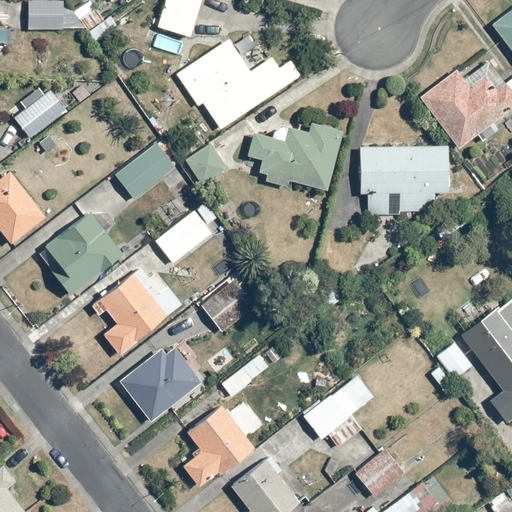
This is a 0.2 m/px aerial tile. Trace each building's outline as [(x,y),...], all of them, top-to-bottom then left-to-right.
[(95,38),(110,27),(90,0),(82,0),(70,9),(82,24),(84,23),(95,38)] [(199,0),(163,0),(155,28),(187,38),(199,0)] [(82,24),(70,9),(63,8),(63,1),(27,1),(27,29),(81,30),(82,24)] [(511,6),(491,23),(511,51),(511,6)] [(250,72),(228,40),(176,75),(196,105),(201,102),(219,129),(300,75),(290,61),(278,69),(270,58),(250,72)] [(418,95),(457,147),(474,134),(481,144),(500,129),(494,120),(511,106),(511,75),(504,82),(486,57),(460,76),(454,69),(418,95)] [(65,109),(46,84),(9,112),(28,137),(65,109)] [(259,162),(257,172),(265,174),(263,181),(287,186),(288,181),(326,190),(340,131),(310,124),(308,133),(275,125),(272,136),(253,132),(246,159),(259,162)] [(132,199),(175,167),(167,156),(171,153),(159,137),(112,172),(132,199)] [(208,141),(182,157),(200,186),(226,170),(208,141)] [(368,192),(369,214),(399,214),(399,211),(432,211),(432,191),(447,191),(446,145),(358,146),(359,192),(368,192)] [(44,215),(8,170),(0,176),(0,229),(9,242),(44,215)] [(210,233),(192,209),(152,239),(170,263),(210,233)] [(120,254),(85,210),(42,244),(48,252),(40,258),(69,294),(120,254)] [(180,302),(143,258),(96,298),(116,321),(101,334),(118,354),(180,302)] [(256,304),(233,276),(198,304),(221,332),(256,304)] [(304,295),(317,313),(339,297),(326,279),(304,295)] [(511,293),(460,333),(502,389),(488,399),(505,420),(511,414),(511,293)] [(201,379),(169,339),(116,380),(148,420),(201,379)] [(453,341),(436,354),(442,362),(428,372),(439,387),(470,364),(453,341)] [(268,365),(257,353),(220,384),(231,397),(268,365)] [(371,395),(355,373),(301,414),(319,438),(327,432),(336,446),(361,428),(349,411),(371,395)] [(263,426),(245,401),(228,414),(220,402),(184,428),(199,449),(180,463),(197,486),(252,447),(246,439),(263,426)] [(403,471),(383,447),(354,471),(373,495),(403,471)] [(281,511),(301,498),(265,451),(226,480),(247,507),(240,511),(281,511)] [(24,511),(13,497),(28,485),(12,466),(7,469),(3,463),(0,465),(0,511),(24,511)] [(318,511),(315,508),(309,511),(441,511),(421,482),(377,511),(318,511)] [(501,488),(485,499),(493,511),(496,511),(510,502),(501,488)]
